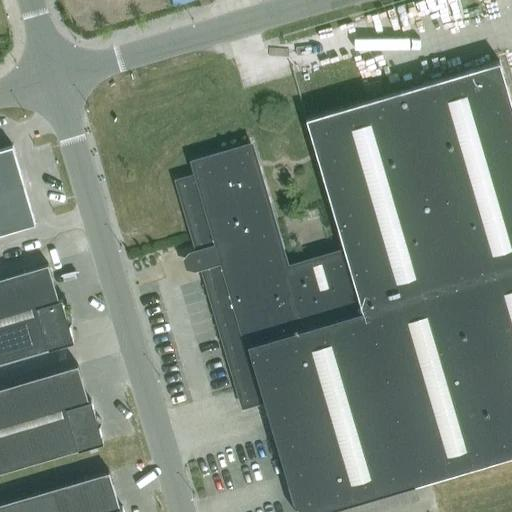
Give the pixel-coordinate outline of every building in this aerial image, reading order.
[(177,180),(194,238),(200,257),(243,404),(263,398),(267,410),(296,511),(315,511),(414,483),(430,479),(511,454),(511,104),(499,60),(305,117),(344,250),(286,267),(248,140),(220,148),(221,153),(193,161),(197,175),(177,180)] [(0,147),(0,190),(24,184),(12,144),(0,147)] [(0,190),(0,210),(6,231),(35,223),(24,184),(0,190)] [(58,299),(48,263),(0,276),(0,361),(48,347),(48,348),(73,340),(68,323),(71,318),(66,315),(61,298),(58,299)] [(78,449),(103,441),(98,424),(101,419),(96,416),(91,399),(88,400),(77,363),(0,386),(0,470),(78,448),(78,449)] [(123,511),(122,505),(119,506),(109,470),(0,501),(0,511),(123,511)]
